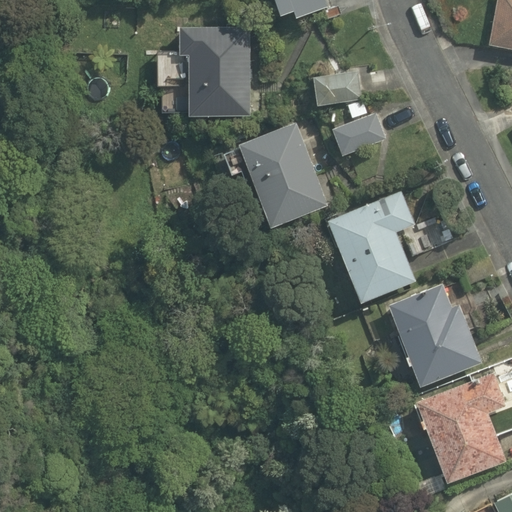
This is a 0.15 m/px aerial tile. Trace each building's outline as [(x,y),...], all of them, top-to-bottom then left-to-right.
[(325,0),(274,0),(279,13),(293,9),(296,16),(327,6),(325,0)] [(511,0),(496,0),(488,45),(511,49),(511,0)] [(188,114),(249,115),(250,26),(180,26),(179,53),(188,53),(188,114)] [(313,76),(316,104),(361,98),(357,70),(313,76)] [(332,128),(342,154),(386,138),(376,112),(332,128)] [(295,121),(238,143),(269,226),(327,205),(295,121)] [(401,190),(327,219),(360,301),(415,279),(396,231),(414,223),(401,190)] [(451,306),(441,282),(388,303),(419,385),(481,362),(459,303),(451,306)] [(488,412),(506,405),(493,372),(416,400),(446,481),(505,459),(488,412)] [(499,511),(511,511),(511,492),(494,501),(499,511)]
